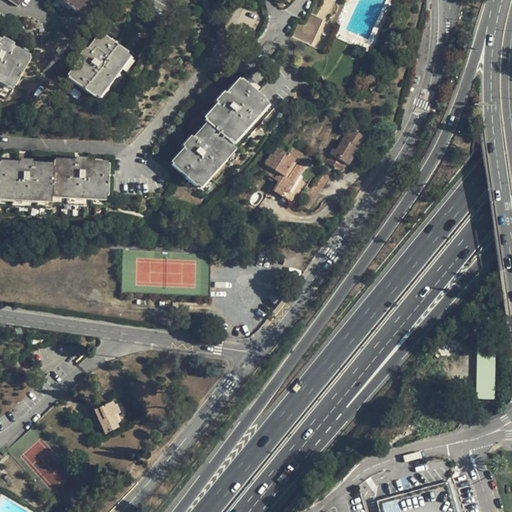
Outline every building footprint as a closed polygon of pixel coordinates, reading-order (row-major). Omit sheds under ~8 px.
[(62,0),(79,15),(92,0),(62,0)] [(305,25),(297,23),(292,38),(313,45),(322,18),(309,14),(305,25)] [(80,63),(68,79),(97,101),(131,57),(102,34),(89,51),(87,49),(78,61),(80,63)] [(0,96),(6,100),(29,60),(12,50),(13,47),(0,40),(0,96)] [(172,166),(205,195),(241,155),(237,151),(274,110),(241,80),(227,96),(226,94),(215,105),(217,107),(204,121),(209,125),(195,140),(193,138),(182,150),(185,151),(172,166)] [(333,151),(327,164),(333,167),(339,158),(341,160),(340,162),(348,167),(351,162),(364,144),(363,143),(367,137),(354,129),(337,153),(333,151)] [(279,183),(273,192),(280,196),(295,205),(309,183),(299,177),(296,175),(302,165),(298,163),(302,156),(291,148),(287,154),(278,149),(273,156),(272,155),(265,165),(278,173),(274,180),(279,183)] [(0,164),(0,206),(51,209),(51,203),(106,206),(109,163),(89,163),(89,161),(74,160),(74,163),(53,162),(53,167),(33,166),(33,164),(18,163),(18,165),(0,164)] [(306,168),(302,165),(296,175),(299,177),(306,168)] [(333,170),(323,167),(315,180),(323,186),(333,170)] [(476,348),(477,399),(496,399),(495,348),(476,348)] [(111,403),(94,411),(105,434),(117,429),(112,418),(117,415),(111,403)] [(8,474),(3,478),(7,483),(12,479),(8,474)] [(458,511),(449,481),(379,502),(381,511),(458,511)]
